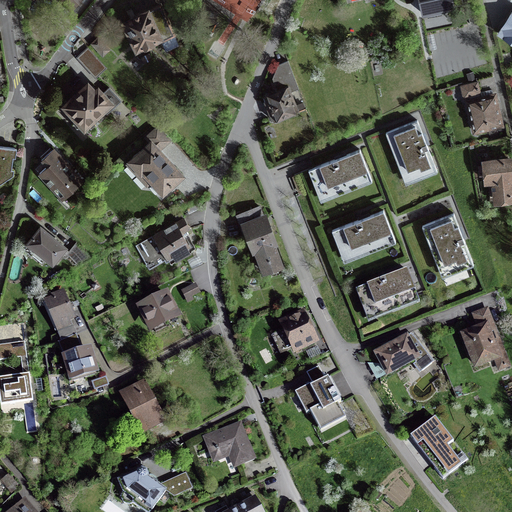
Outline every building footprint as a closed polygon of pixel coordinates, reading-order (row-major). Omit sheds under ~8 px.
[(61,0),(71,9),(80,0),(61,0)] [(164,0),(170,12),(174,10),(169,0),(164,0)] [(273,0),(268,14),(272,16),(279,0),(273,0)] [(452,0),(419,0),(423,17),(454,10),(452,0)] [(166,52),(179,45),(161,6),(130,20),(125,23),(137,49),(160,38),(166,52)] [(175,11),(170,14),(178,30),(183,27),(175,11)] [(504,37),(511,42),(511,12),(498,33),(504,37)] [(98,38),(92,43),(103,56),(109,50),(98,38)] [(88,47),(77,57),(95,78),(106,68),(88,47)] [(272,78),(278,93),(289,89),(289,92),(298,88),(288,61),(278,64),(272,78)] [(470,97),(471,100),(480,98),(477,82),(461,85),(463,98),(470,97)] [(77,128),(82,128),(103,109),(107,114),(121,101),(109,87),(101,94),(98,91),(95,94),(88,86),(76,97),(78,99),(68,107),(76,116),(73,118),(73,123),(77,128)] [(289,92),(289,89),(278,93),(267,98),(269,101),(265,103),(271,118),(274,117),(275,118),(285,114),(286,116),(297,112),(289,92)] [(494,95),(480,98),(471,100),(468,101),(474,131),(501,125),(494,95)] [(419,173),(435,166),(417,120),(389,131),(406,174),(418,169),(419,173)] [(151,143),(127,164),(138,175),(143,171),(163,192),(182,175),(171,164),(159,150),(170,140),(157,126),(146,137),(151,143)] [(0,146),(0,173),(6,170),(11,171),(14,148),(0,146)] [(39,173),(54,189),(63,199),(67,196),(82,181),(53,149),(41,159),(47,166),(39,173)] [(371,177),(360,149),(313,167),(320,184),(323,182),(328,194),(371,177)] [(497,200),(511,198),(510,184),(504,184),(503,178),(511,176),(511,161),(486,163),(490,195),(497,194),(497,200)] [(244,236),(250,234),(264,271),(281,265),(259,206),(252,209),(251,206),(235,212),(244,236)] [(394,238),(383,210),(337,228),(343,244),(347,243),(351,255),(394,238)] [(472,260),(454,213),(426,224),(443,267),(454,262),(456,266),(472,260)] [(154,234),(159,243),(163,251),(170,263),(192,251),(184,236),(188,234),(184,227),(187,225),(184,218),(154,234)] [(32,256),(36,250),(52,263),(65,247),(40,227),(23,249),(32,256)] [(161,252),(163,251),(159,243),(156,244),(152,236),(136,244),(149,268),(165,259),(161,252)] [(78,243),(68,255),(78,265),(91,257),(78,243)] [(71,252),(65,247),(60,254),(65,259),(71,252)] [(42,262),(46,258),(36,250),(33,254),(42,262)] [(199,256),(189,261),(192,268),(203,262),(199,256)] [(418,298),(407,270),(361,288),(367,305),(370,303),(375,315),(418,298)] [(193,300),(191,296),(199,292),(195,285),(182,291),(186,299),(188,302),(193,300)] [(66,320),(74,317),(71,309),(68,305),(63,292),(53,296),(54,298),(46,302),(55,323),(64,319),(67,325),(68,325),(66,320)] [(174,315),(165,297),(142,308),(155,332),(165,327),(162,321),(174,315)] [(464,335),(476,366),(495,358),(500,372),(505,370),(509,368),(487,310),(474,315),(480,329),(464,335)] [(271,335),(279,352),(294,345),(296,350),(315,341),(309,328),(312,327),(308,319),(305,320),(302,314),(283,323),(286,328),(271,335)] [(58,330),(67,325),(64,319),(55,323),(58,330)] [(62,340),(76,334),(72,326),(58,333),(62,340)] [(64,354),(81,346),(76,334),(62,340),(58,342),(64,354)] [(422,371),(432,363),(425,354),(414,337),(409,340),(407,337),(376,354),(387,374),(413,359),(422,371)] [(29,374),(24,342),(19,343),(24,375),(29,374)] [(0,360),(21,357),(19,343),(0,345),(0,360)] [(94,369),(95,369),(89,350),(66,357),(71,375),(72,375),(74,380),(95,374),(94,369)] [(322,404),(310,411),(310,412),(321,431),(346,418),(338,404),(341,402),(328,378),(326,379),(319,366),(306,372),(312,383),(313,383),(314,385),(322,398),(319,400),(322,404)] [(0,400),(1,406),(33,401),(29,374),(24,375),(0,378),(0,400)] [(100,388),(108,385),(106,377),(97,380),(100,388)] [(163,422),(152,401),(155,399),(152,393),(149,394),(143,383),(135,388),(136,391),(126,396),(143,429),(153,423),(155,426),(163,422)] [(313,383),(312,383),(295,393),(306,414),(310,412),(310,411),(322,404),(319,400),(322,398),(314,385),(313,383)] [(435,418),(413,435),(410,437),(434,467),(443,479),(468,459),(435,418)] [(231,432),(230,429),(207,439),(212,451),(216,449),(220,457),(230,453),(235,465),(252,458),(243,435),(241,436),(240,432),(241,430),(241,428),(239,426),(237,426),(235,428),(235,431),(231,432)] [(150,511),(166,490),(174,496),(192,488),(191,488),(185,475),(185,474),(160,485),(156,483),(155,485),(147,479),(149,475),(147,470),(142,469),(137,471),(136,474),(134,475),(133,473),(118,480),(123,492),(121,497),(123,502),(129,504),(133,503),(145,511),(150,511)] [(10,474),(2,480),(11,492),(19,486),(10,474)] [(243,498),(245,503),(237,507),(239,511),(262,511),(253,492),(243,498)]
